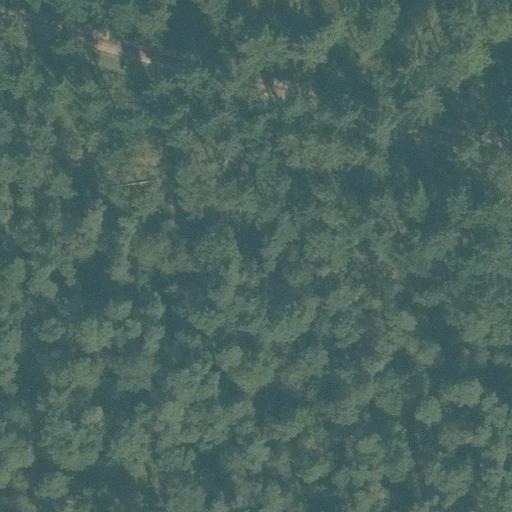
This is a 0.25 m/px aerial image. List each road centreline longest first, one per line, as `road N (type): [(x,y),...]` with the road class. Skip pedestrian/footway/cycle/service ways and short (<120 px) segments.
road 1 (track): [(0,20),(511,158)]
road 2 (track): [(0,179),(9,183),(38,511)]
